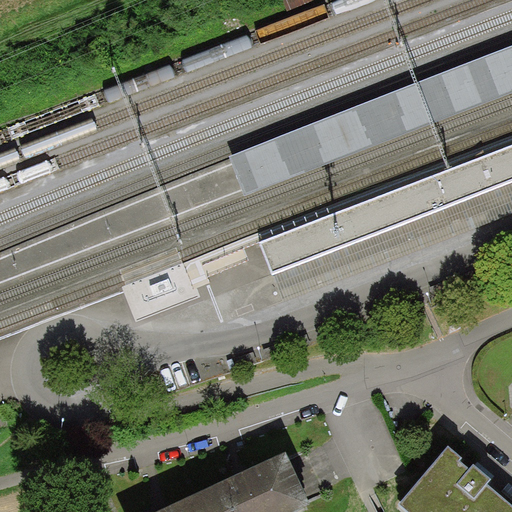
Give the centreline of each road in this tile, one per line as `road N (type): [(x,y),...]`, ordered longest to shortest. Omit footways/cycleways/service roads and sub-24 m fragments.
road 1 (residential): [(415,360),(222,433),(42,465)]
road 2 (residential): [(511,454),(415,360)]
